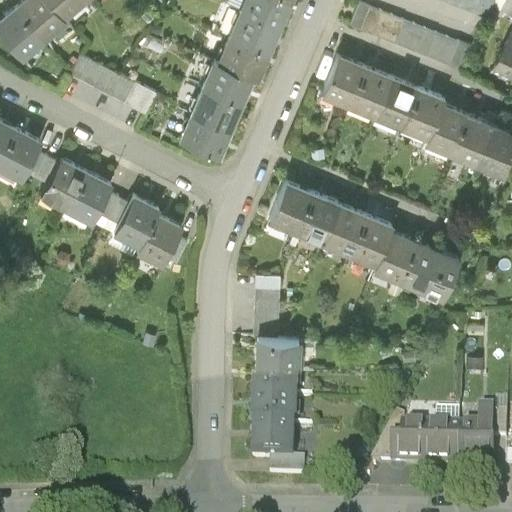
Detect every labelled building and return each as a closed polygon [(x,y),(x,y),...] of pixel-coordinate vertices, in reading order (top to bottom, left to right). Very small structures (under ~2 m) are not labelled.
[(0,30),(20,53),(42,34),(13,0),(11,0),(0,9),(0,30)] [(52,0),(13,0),(42,34),(65,15),(63,12),(52,0)] [(52,0),(63,12),(77,0),(52,0)] [(282,23),(291,0),(240,0),(238,6),(282,23)] [(494,0),(436,0),(485,21),(494,0)] [(472,49),(356,2),(346,26),(462,73),(472,49)] [(271,50),(282,23),(238,6),(228,33),(271,50)] [(487,70),(511,82),(511,30),(507,29),(487,70)] [(261,77),(271,50),(228,33),(217,59),(253,74),(261,77)] [(157,90),(80,51),(68,75),(145,114),(157,90)] [(325,95),(350,106),(367,66),(341,56),(325,95)] [(211,57),(200,85),(242,101),(253,74),(217,59),(211,57)] [(350,106),(376,116),(392,77),(367,66),(350,106)] [(376,116),(401,127),(418,87),(392,77),(376,116)] [(200,85),(189,112),(231,129),(242,101),(200,85)] [(443,98),(418,87),(401,127),(426,138),(440,104),(443,98)] [(423,144),(451,156),(467,115),(440,104),(426,138),(423,144)] [(220,156),(231,129),(189,112),(178,140),(220,156)] [(0,152),(16,122),(0,114),(0,152)] [(451,156),(478,167),(495,126),(467,115),(451,156)] [(43,136),(16,122),(0,152),(0,169),(20,179),(43,136)] [(511,161),(511,133),(495,126),(478,167),(505,178),(511,161)] [(36,194),(64,208),(86,165),(58,151),(36,194)] [(115,180),(86,165),(64,208),(93,223),(115,180)] [(267,219),(293,230),(310,190),(284,179),(267,219)] [(336,201),(310,190),(293,230),(319,241),(336,201)] [(161,203),(132,191),(112,235),(141,248),(157,211),(161,203)] [(319,241),(345,252),(362,212),(336,201),(319,241)] [(183,224),(157,211),(141,248),(136,253),(162,266),(183,224)] [(388,223),(362,212),(345,252),(371,263),(385,229),(388,223)] [(421,245),(385,229),(371,263),(368,269),(404,285),(421,245)] [(457,260),(421,245),(404,285),(440,300),(457,260)] [(278,273),(251,273),(251,334),(277,335),(278,273)] [(246,334),(246,365),(289,365),(289,335),(277,335),(251,334),(246,334)] [(473,372),(483,372),(483,355),(473,355),(473,372)] [(246,365),(246,395),(289,395),(289,365),(246,365)] [(246,395),(246,425),(289,425),(289,395),(246,395)] [(461,419),(460,408),(441,409),(441,420),(461,419)] [(386,462),(438,465),(441,424),(388,421),(386,462)] [(494,427),(441,424),(438,465),(491,468),(494,427)] [(289,455),(289,425),(246,425),(245,455),(289,455)]
